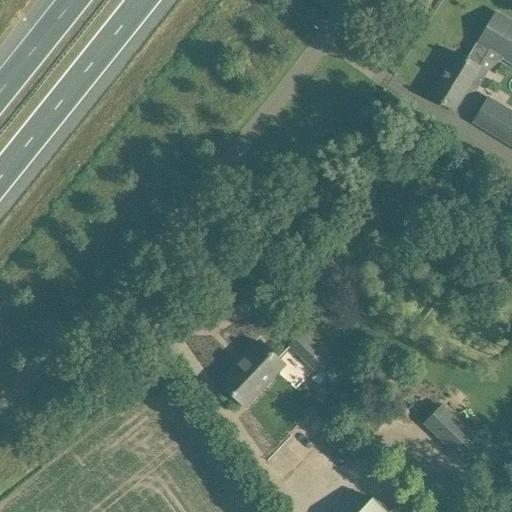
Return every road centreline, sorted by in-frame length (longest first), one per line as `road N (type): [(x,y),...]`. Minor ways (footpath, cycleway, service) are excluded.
road 1 (unclassified): [(0,404),(155,257),(362,0)]
road 2 (motorway): [(0,180),(144,0)]
